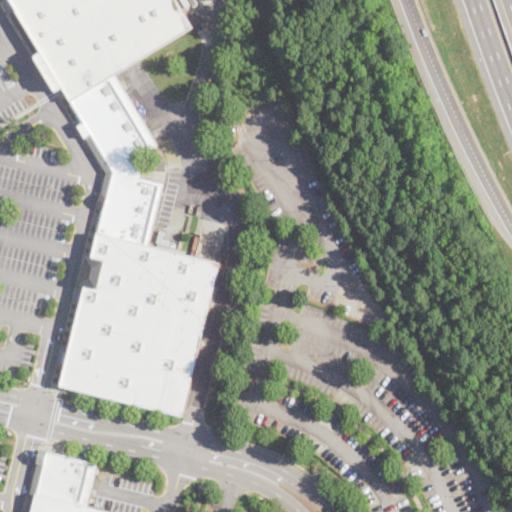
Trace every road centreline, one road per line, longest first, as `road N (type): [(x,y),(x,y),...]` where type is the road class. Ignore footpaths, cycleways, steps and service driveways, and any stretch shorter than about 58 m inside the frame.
road 1 (tertiary): [(334,511),(302,479),(263,458),(0,390)]
road 2 (motorway): [(409,0),(511,224)]
road 3 (tertiary): [(92,439),(245,478),(299,511)]
road 4 (motorway): [(460,0),(511,131)]
